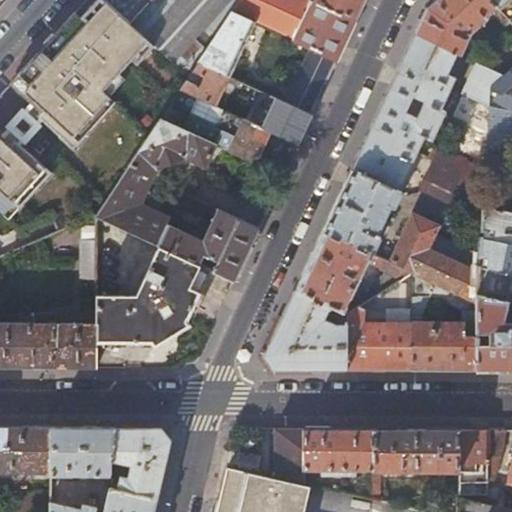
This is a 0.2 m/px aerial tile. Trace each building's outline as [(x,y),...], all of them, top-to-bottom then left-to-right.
[(0,0),(0,16),(18,0),(0,0)] [(75,13),(19,75),(30,85),(24,92),(35,102),(40,95),(50,104),(44,110),(40,115),(69,141),(81,128),(86,132),(115,100),(103,89),(130,58),(138,65),(154,46),(102,0),(95,0),(80,18),(75,13)] [(186,44),(136,0),(102,0),(154,46),(188,77),(198,61),(229,16),(213,3),(186,44)] [(213,3),(229,16),(231,13),(239,0),(136,0),(186,44),(213,3)] [(298,30),(312,0),(239,0),(231,13),(255,24),(294,41),(298,30)] [(312,0),(298,30),(294,41),(311,49),(337,61),(356,20),(316,1),(312,0)] [(312,0),(316,1),(356,20),(365,0),(312,0)] [(504,25),(509,21),(501,13),(496,7),(489,0),(436,0),(428,8),(416,34),(457,53),(460,55),(469,35),(486,19),(485,18),(491,12),(504,25)] [(511,3),(501,13),(509,21),(511,24),(511,3)] [(230,76),(255,24),(231,13),(229,16),(198,61),(230,76)] [(448,72),(457,53),(416,34),(392,85),(440,107),(455,76),(448,72)] [(511,41),(493,59),(500,63),(496,72),(503,75),(511,67),(511,41)] [(337,61),(311,49),(285,103),(311,115),(337,61)] [(484,54),(479,64),(496,72),(500,63),(493,59),(484,54)] [(248,91),(250,86),(230,76),(198,61),(188,77),(180,88),(216,105),(227,81),(248,91)] [(474,62),(452,113),(488,131),(490,106),(492,85),(503,75),(496,72),(479,64),(474,62)] [(431,139),(445,110),(440,107),(392,85),(352,169),(398,190),(423,135),(431,139)] [(40,95),(35,102),(44,110),(50,104),(40,95)] [(276,98),(262,127),(271,131),(298,144),(311,115),(285,103),(276,98)] [(511,135),(511,130),(511,110),(490,106),(488,131),(486,160),(510,166),(511,142),(511,135)] [(210,134),(207,141),(256,164),(271,131),(262,127),(225,110),(213,135),(210,134)] [(488,131),(452,113),(445,152),(486,169),(486,160),(488,131)] [(0,210),(9,218),(37,186),(32,182),(44,168),(15,142),(11,147),(5,153),(0,148),(0,139),(1,138),(0,137),(0,210)] [(11,147),(1,138),(0,139),(0,148),(5,153),(11,147)] [(432,163),(438,149),(429,145),(423,160),(432,163)] [(438,149),(432,163),(424,180),(483,206),(483,204),(486,169),(445,152),(438,149)] [(391,213),(401,191),(398,190),(352,169),(337,201),(323,230),(372,253),(388,220),(383,218),(386,211),(391,213)] [(158,213),(164,199),(147,190),(140,205),(158,213)] [(508,300),(511,277),(511,211),(483,204),(483,206),(480,253),(479,258),(477,293),(508,300)] [(153,255),(158,245),(95,215),(96,295),(135,294),(153,255)] [(410,218),(390,261),(411,271),(436,283),(477,302),(477,293),(479,258),(480,253),(434,231),(435,228),(434,224),(417,216),(410,218)] [(378,268),(383,271),(398,277),(398,280),(411,271),(390,261),(383,258),(372,253),(323,230),(295,289),(335,308),(342,311),(342,312),(366,261),(378,267),(378,268)] [(81,281),(95,281),(95,243),(82,243),(81,281)] [(189,318),(211,269),(199,264),(158,245),(153,255),(135,294),(96,295),(96,318),(95,323),(95,342),(151,341),(155,347),(192,324),(189,318)] [(366,308),(359,305),(357,306),(346,313),(345,369),(361,369),(410,369),(411,271),(398,280),(391,284),(390,312),(385,312),(383,315),(383,321),(365,320),(366,308)] [(379,280),(355,295),(361,304),(381,291),(391,284),(398,280),(398,277),(383,271),(379,280)] [(411,271),(410,369),(476,369),(477,302),(436,283),(411,271)] [(331,316),(335,308),(295,289),(264,356),(272,369),(345,369),(346,313),(342,312),(342,311),(336,325),(324,319),(326,314),(331,316)] [(511,321),(502,321),(508,300),(477,293),(477,302),(476,369),(511,368),(511,321)] [(351,298),(357,306),(359,305),(361,304),(355,295),(351,298)] [(35,322),(0,322),(0,367),(95,368),(95,342),(95,323),(89,323),(56,323),(56,312),(50,312),(50,318),(35,318),(35,322)] [(0,472),(50,473),(51,428),(0,427),(0,472)] [(50,476),(111,476),(113,472),(113,428),(112,428),(51,428),(50,473),(50,476)] [(121,471),(117,489),(158,498),(161,485),(171,441),(162,428),(113,428),(113,472),(111,476),(116,476),(116,462),(130,465),(129,472),(121,471)] [(275,428),(274,476),(304,483),(304,469),(304,428),(275,428)] [(304,469),(374,469),(374,462),(374,429),(319,428),(304,428),(304,469)] [(511,510),(511,511),(459,500),(459,511),(511,511),(511,428),(511,429),(506,457),(511,459),(511,461),(508,481),(511,482),(511,501),(510,508),(511,510)] [(379,470),(459,470),(459,429),(412,429),(374,429),(374,462),(374,469),(374,479),(379,479),(379,470)] [(505,494),(505,429),(491,429),(459,429),(459,470),(459,474),(489,474),(489,494),(505,494)] [(257,457),(230,450),(226,465),(253,471),(257,457)] [(82,509),(50,502),(49,511),(154,511),(158,498),(117,489),(110,488),(103,511),(99,511),(96,511),(97,506),(83,503),(82,509)] [(356,488),(356,495),(374,499),(374,488),(356,488)] [(291,511),(220,494),(215,511),(291,511)]
